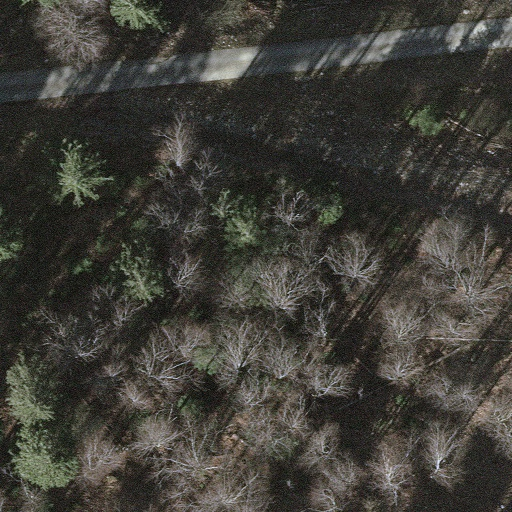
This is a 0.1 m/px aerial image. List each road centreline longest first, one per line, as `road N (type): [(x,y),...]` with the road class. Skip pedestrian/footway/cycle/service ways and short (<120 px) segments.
road 1 (track): [(0,93),(511,35)]
road 2 (track): [(90,83),(263,145),(511,199)]
